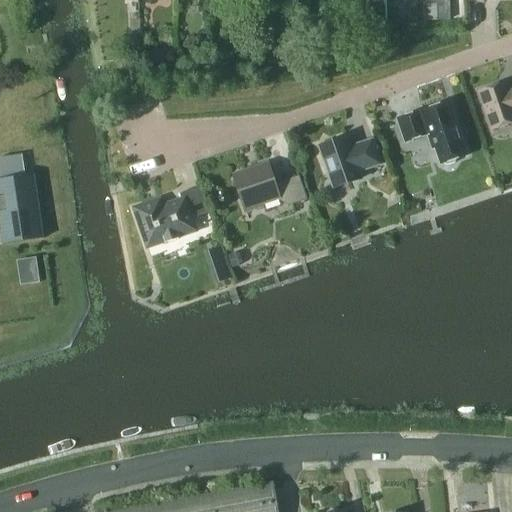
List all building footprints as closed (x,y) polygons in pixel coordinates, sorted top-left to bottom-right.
[(450,20),(449,0),(423,0),(425,21),(450,20)] [(326,37),(326,15),(307,16),(307,37),(326,37)] [(511,87),(508,88),(506,82),(477,91),(490,130),(511,122),(511,87)] [(449,101),(397,119),(405,142),(427,134),(432,149),(435,148),(440,164),(442,163),(447,166),(454,164),(457,159),(467,155),(449,101)] [(350,146),(347,136),(318,146),(333,188),(361,178),(359,172),(381,164),(372,139),(350,146)] [(22,155),(0,158),(0,179),(0,180),(25,176),(22,155)] [(275,183),(268,163),(232,175),(247,219),(249,218),(246,212),(263,206),(262,204),(287,195),(290,205),(307,199),(298,175),(275,183)] [(0,180),(0,179),(0,225),(3,244),(42,238),(33,175),(25,176),(0,180)] [(208,212),(199,186),(181,192),(183,199),(164,206),(162,199),(134,208),(147,246),(164,241),(165,243),(179,238),(178,236),(195,230),(191,218),(208,212)] [(240,254),(236,253),(228,255),(232,268),(239,266),(243,263),(240,254)] [(278,511),(273,482),(109,511),(278,511)]
